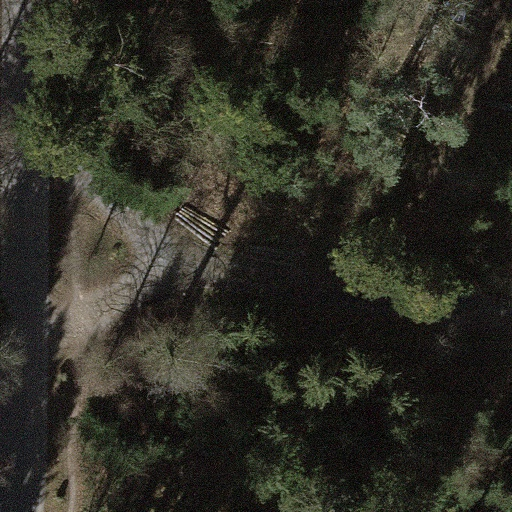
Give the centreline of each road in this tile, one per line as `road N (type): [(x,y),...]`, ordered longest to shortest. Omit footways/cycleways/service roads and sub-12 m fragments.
road 1 (track): [(27,136),(183,261),(511,322)]
road 2 (unclassified): [(30,0),(20,511)]
road 3 (track): [(25,360),(183,261)]
